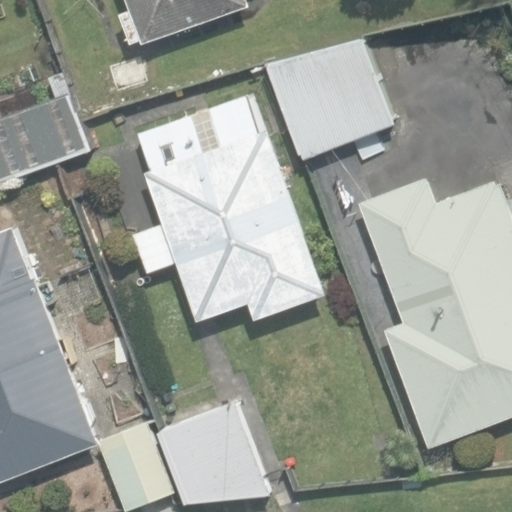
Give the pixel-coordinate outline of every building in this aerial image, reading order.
[(147,36),(149,40),(242,7),(254,3),(252,0),(132,0),(135,6),(125,9),(136,40),(147,36)] [(272,61),(309,155),(398,120),(366,40),(272,61)] [(107,64),(116,93),(149,83),(140,54),(107,64)] [(255,295),(263,315),(331,289),(268,124),(264,125),(251,91),(212,106),(230,152),(218,157),(200,111),(143,132),(155,165),(146,168),(167,221),(138,231),(155,275),(183,265),(202,315),(255,295)] [(0,117),(0,182),(93,149),(73,92),(0,117)] [(392,325),(435,441),(511,413),(511,202),(505,184),(502,185),(499,178),(439,200),(431,175),(366,199),(409,319),(392,325)] [(0,477),(104,439),(43,273),(36,276),(17,224),(0,230),(0,477)] [(165,427),(192,498),(242,495),(274,493),(242,409),(239,399),(165,427)] [(104,437),(131,509),(179,491),(153,419),(104,437)] [(346,453),(349,481),(376,478),(373,450),(346,453)]
